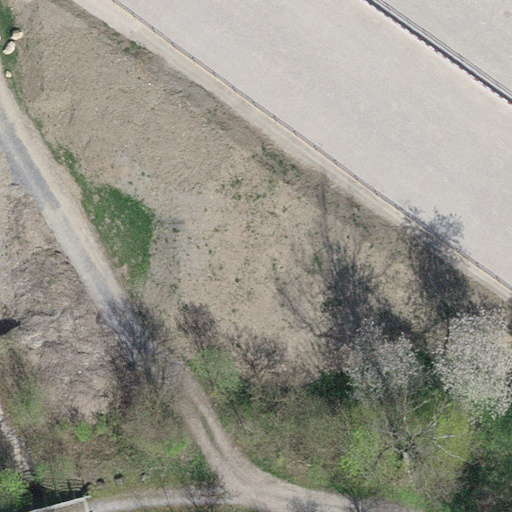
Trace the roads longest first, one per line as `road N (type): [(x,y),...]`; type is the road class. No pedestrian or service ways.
road 1 (track): [(84,511),(163,500),(382,511)]
road 2 (track): [(15,317),(20,218),(0,140)]
